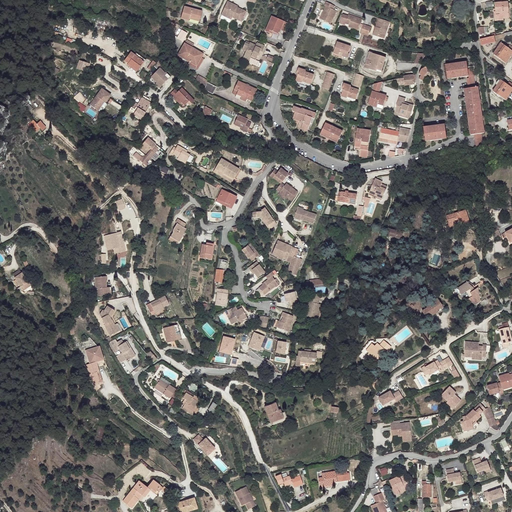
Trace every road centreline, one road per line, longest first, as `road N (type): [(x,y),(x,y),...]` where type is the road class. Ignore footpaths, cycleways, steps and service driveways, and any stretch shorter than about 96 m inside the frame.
road 1 (residential): [(290,511),(235,403),(162,355)]
road 2 (unclassified): [(511,416),(499,433),(447,457),(397,453),(375,460),(355,511)]
road 3 (residential): [(272,159),(186,125),(113,47)]
road 4 (residential): [(162,355),(140,371),(137,384),(176,427),(189,477),(219,505)]
road 5 (residential): [(477,42),(435,51),(421,63),(406,159)]
road 6 (unclassified): [(310,0),(272,91),(285,132)]
road 7 (residential): [(506,306),(393,383)]
road 8 (unclassified): [(285,132),(352,168),(406,159)]
